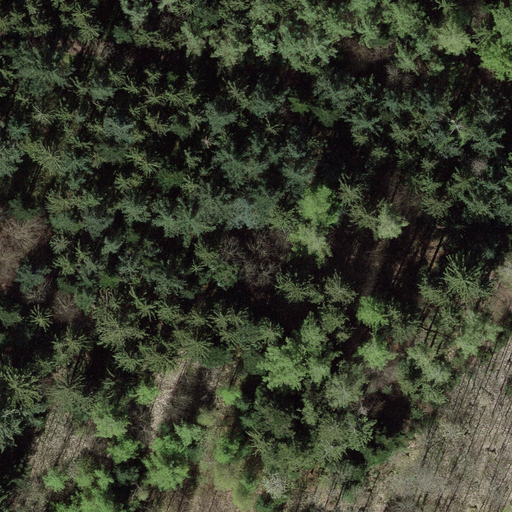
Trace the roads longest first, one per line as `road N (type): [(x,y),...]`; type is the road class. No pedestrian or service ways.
road 1 (track): [(0,35),(242,71),(411,196),(511,299)]
road 2 (track): [(511,102),(242,71)]
